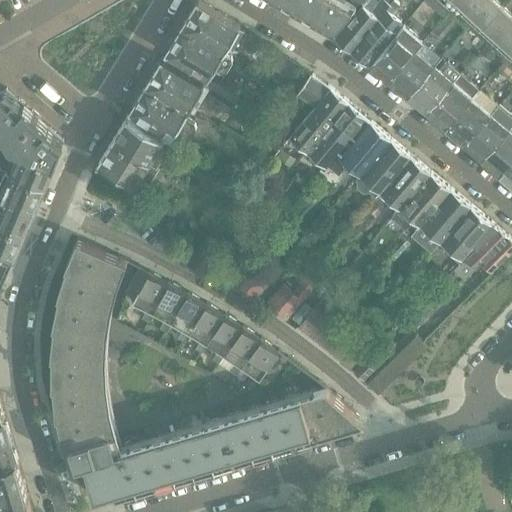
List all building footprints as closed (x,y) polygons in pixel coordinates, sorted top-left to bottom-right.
[(184,23),(226,49),(240,25),(241,24),(200,0),(197,0),(197,1),(184,23)] [(272,0),(333,34),(354,9),(337,0),(272,0)] [(337,37),(352,50),(390,5),(393,0),(381,0),(372,12),(364,5),(337,37)] [(454,0),(467,11),(477,0),(454,0)] [(477,0),(467,11),(484,28),(504,6),(496,0),(477,0)] [(390,5),(352,50),(367,62),(394,30),(386,24),(397,11),(390,5)] [(484,28),(502,44),(511,32),(511,13),(504,6),(484,28)] [(226,49),(184,23),(167,49),(169,50),(167,53),(208,77),(210,75),(211,75),(216,66),(223,70),(228,69),(234,60),(233,55),(225,50),(226,49)] [(373,67),(389,81),(423,41),(404,25),(397,33),(370,65),(373,67)] [(511,32),(502,44),(511,52),(511,32)] [(423,41),(389,81),(408,96),(435,65),(442,57),(423,41)] [(148,82),(190,107),(205,81),(164,58),(163,57),(158,66),(148,82)] [(437,66),(435,65),(408,96),(426,111),(453,81),(461,73),(444,57),(437,66)] [(453,81),(426,111),(444,127),(472,97),(480,89),(461,73),(453,81)] [(300,94),(316,104),(331,87),(329,85),(313,74),(300,94)] [(207,93),(234,109),(241,97),(214,81),(207,93)] [(190,107),(148,82),(132,108),(185,138),(192,137),(198,127),(196,120),(186,114),(190,107)] [(292,133),(308,147),(348,101),(331,87),(316,104),(292,133)] [(7,88),(0,92),(0,120),(12,140),(35,113),(7,88)] [(452,133),(463,143),(491,113),(472,97),(444,127),(447,130),(452,133)] [(348,101),(308,147),(326,162),(336,150),(339,152),(369,118),(348,101)] [(496,107),(491,113),(463,143),(481,159),(510,129),(511,126),(511,116),(499,105),(497,108),(496,107)] [(12,140),(56,159),(60,149),(64,139),(35,113),(12,140)] [(115,138),(114,138),(159,164),(166,152),(173,150),(176,144),(164,138),(165,137),(128,116),(122,126),(119,130),(117,133),(115,138)] [(391,137),(369,118),(339,152),(336,150),(326,162),(327,163),(326,164),(339,175),(351,162),(362,171),(391,137)] [(0,120),(0,153),(12,140),(0,120)] [(510,129),(481,159),(500,174),(511,161),(511,129),(511,130),(510,129)] [(411,154),(391,137),(362,171),(363,172),(357,180),(358,181),(358,188),(364,192),(370,192),(376,197),(383,189),(382,188),(411,154)] [(100,163),(95,171),(142,192),(159,164),(114,138),(113,141),(110,145),(108,148),(105,153),(99,162),(100,163)] [(56,159),(12,140),(0,153),(0,163),(46,182),(51,169),(56,159)] [(411,154),(382,188),(383,189),(402,204),(431,170),(411,154)] [(511,161),(500,174),(511,184),(511,161)] [(0,163),(0,192),(35,207),(46,182),(0,163)] [(422,221),(450,186),(431,170),(402,204),(404,206),(393,218),(406,228),(411,222),(413,224),(418,218),(422,221)] [(450,186),(422,221),(413,232),(433,248),(442,237),(470,203),(450,186)] [(0,192),(0,220),(25,231),(35,207),(0,192)] [(476,245),(496,224),(470,203),(442,237),(456,249),(451,256),(457,260),(462,254),(474,242),(476,245)] [(0,248),(15,254),(19,245),(25,231),(0,220),(0,248)] [(496,224),(476,245),(454,268),(465,279),(509,235),(496,224)] [(60,296),(55,326),(53,356),(55,387),(59,416),(67,447),(72,445),(75,454),(74,454),(77,464),(86,461),(96,495),(115,489),(117,496),(157,484),(256,454),(264,452),(275,448),(359,423),(360,416),(327,386),(124,447),(119,431),(112,406),(109,381),(108,357),(109,332),(113,307),(120,283),(129,259),(79,237),(68,267),(60,296)] [(0,286),(1,287),(2,283),(12,260),(13,259),(14,255),(15,254),(0,248),(0,286)] [(236,285),(245,292),(262,272),(253,265),(236,285)] [(154,311),(170,281),(169,280),(169,281),(150,270),(133,300),(148,308),(142,318),(149,321),(155,311),(154,311)] [(262,272),(245,292),(254,300),(271,280),(262,272)] [(188,291),(170,281),(154,311),(155,311),(166,317),(160,327),(167,331),(173,321),(172,321),(189,291),(188,291)] [(269,303),(278,311),(294,291),(285,283),(269,303)] [(207,302),(189,291),(172,321),(173,321),(184,328),(178,337),(185,341),(191,331),(190,331),(208,302),(207,301),(207,302)] [(294,291),(278,311),(287,318),(303,298),(294,291)] [(190,331),(191,331),(202,338),(196,348),(202,352),(209,342),(208,342),(226,313),(225,313),(208,302),(190,331)] [(300,327),(310,335),(326,314),(316,306),(300,327)] [(208,342),(209,342),(219,349),(213,359),(220,363),(226,354),(226,353),(244,325),(244,324),(244,325),(226,313),(208,342)] [(310,335),(320,343),(336,322),(326,314),(310,335)] [(320,343),(330,351),(346,331),(336,322),(320,343)] [(261,337),(244,325),(226,353),(226,354),(220,363),(237,375),(243,365),(262,337),(262,336),(261,337)] [(330,351),(341,359),(356,339),(346,331),(330,351)] [(417,335),(368,383),(379,394),(428,347),(417,335)] [(243,365),(254,373),(247,382),(254,387),(281,350),(279,349),(262,337),(243,365)] [(356,339),(341,359),(351,367),(356,361),(367,347),(356,339)] [(394,350),(385,341),(355,370),(364,380),(394,350)] [(0,417),(0,439),(12,438),(6,417),(0,417)] [(0,461),(18,459),(14,446),(12,438),(0,439),(0,461)] [(0,461),(0,511),(33,511),(18,459),(0,461)]
